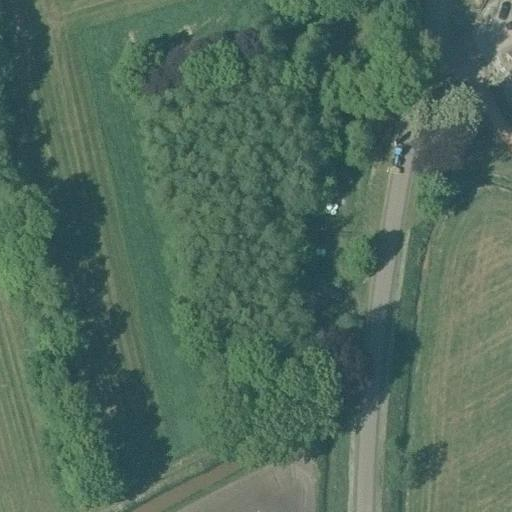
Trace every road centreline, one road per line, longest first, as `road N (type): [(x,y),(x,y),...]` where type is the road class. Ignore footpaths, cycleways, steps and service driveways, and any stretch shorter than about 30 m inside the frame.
road 1 (tertiary): [(368,511),(390,268),(443,0)]
road 2 (track): [(431,55),(464,59),(490,117),(511,142)]
